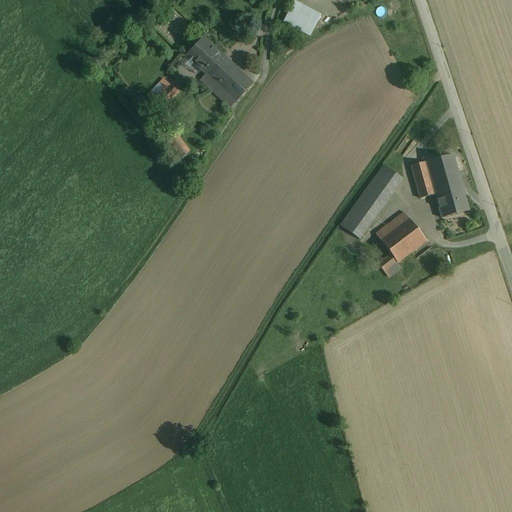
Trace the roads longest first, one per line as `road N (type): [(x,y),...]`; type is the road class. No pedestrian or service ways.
road 1 (unclassified): [(511,276),(420,0)]
road 2 (track): [(122,287),(261,84)]
road 3 (unknown): [(449,83),(309,245)]
